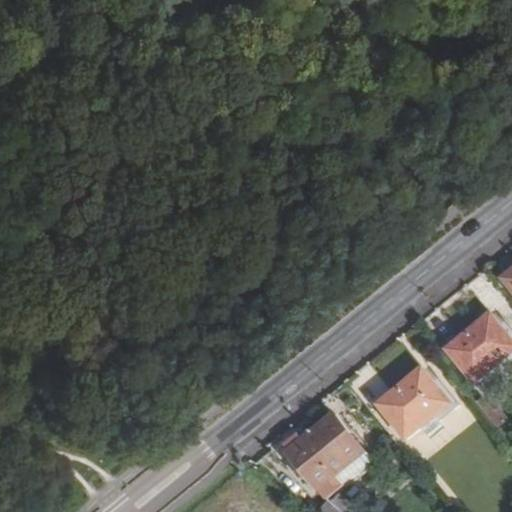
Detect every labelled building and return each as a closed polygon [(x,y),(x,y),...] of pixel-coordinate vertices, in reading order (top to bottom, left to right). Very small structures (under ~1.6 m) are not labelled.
[(511,299),(511,276),(501,285),(511,299)] [(479,385),(511,357),(511,337),(495,317),(451,351),(479,385)] [(439,418),(454,405),(427,372),(383,407),(410,440),(425,429),(432,437),(446,426),(439,418)] [(498,427),(507,421),(489,397),(481,403),(498,427)] [(292,455),(322,492),(335,481),(368,455),(338,417),(308,442),(303,437),(291,447),(295,453),(292,455)] [(377,466),(368,455),(335,481),(344,491),(377,466)] [(324,511),(357,511),(358,511),(326,503),(324,511)]
